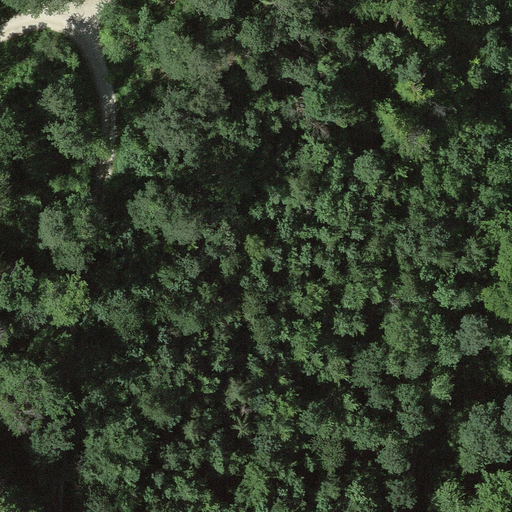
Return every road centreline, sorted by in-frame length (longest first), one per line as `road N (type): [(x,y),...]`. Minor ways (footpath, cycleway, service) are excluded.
road 1 (track): [(0,37),(33,23),(80,20),(105,93),(104,155),(65,341),(55,511)]
road 2 (track): [(511,166),(478,256),(413,511)]
